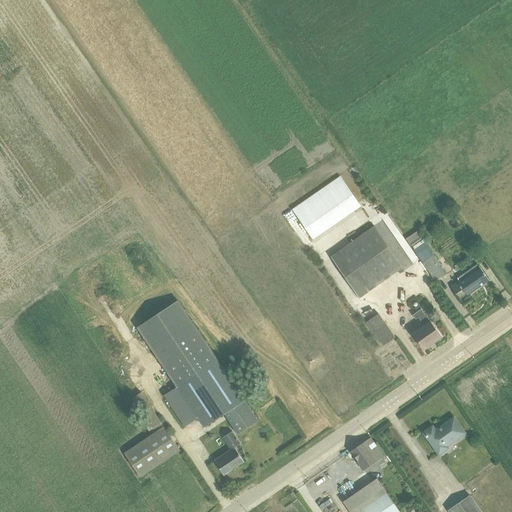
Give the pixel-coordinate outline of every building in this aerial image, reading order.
[(340,177),(293,210),(314,240),(361,207),(340,177)] [(374,227),(331,257),(360,299),(403,268),(374,227)] [(417,232),(407,239),(410,244),(421,237),(417,232)] [(425,242),(414,250),(436,281),(447,274),(425,242)] [(459,281),(451,287),(456,295),(463,290),(468,296),(489,281),(478,264),(458,279),(459,281)] [(177,388),(218,361),(179,301),(137,328),(177,388)] [(424,326),(412,334),(424,351),(442,338),(422,309),(413,316),(416,320),(419,318),(424,326)] [(379,314),(367,323),(383,346),(395,338),(379,314)] [(218,361),(177,388),(164,396),(185,428),(198,419),(204,428),(223,416),(237,436),(258,421),(218,361)] [(155,433),(164,427),(141,393),(132,399),(150,426),(146,428),(150,434),(154,431),(155,433)] [(433,427),(424,434),(440,455),(450,448),(449,447),(466,435),(454,418),(436,431),(433,427)] [(164,427),(155,433),(124,454),(141,478),(181,451),(164,427)] [(231,450),(215,461),(224,475),(244,462),(235,448),(241,444),(233,432),(223,438),(231,450)] [(371,438),(351,452),(358,462),(357,463),(363,472),(384,457),(371,438)] [(400,511),(377,479),(343,502),(350,511),(400,511)] [(345,480),(335,487),(341,496),(351,489),(345,480)] [(481,511),(471,496),(448,511),(481,511)] [(426,511),(420,502),(406,511),(426,511)]
